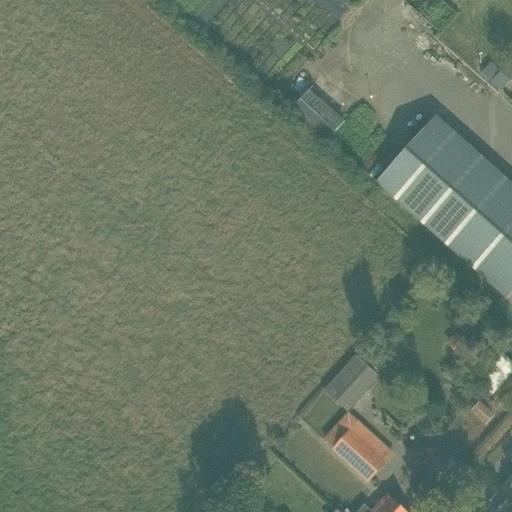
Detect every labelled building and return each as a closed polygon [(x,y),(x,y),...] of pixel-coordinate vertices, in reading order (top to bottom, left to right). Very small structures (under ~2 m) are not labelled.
[(511,65),(510,64),(502,73),(498,77),(506,85),(510,81),(511,81),(511,79),(511,65)] [(329,142),(348,121),(312,88),(293,109),(329,142)] [(376,184),(506,300),(511,293),(511,186),(435,117),(376,184)] [(455,333),(446,345),(460,355),(469,344),(455,333)] [(355,356),(323,390),(347,413),(386,371),(362,349),(355,356)] [(480,402),(470,413),(484,426),(494,416),(480,402)] [(392,456),(356,423),(333,449),(369,482),(392,456)] [(371,511),(364,505),(358,511),(404,511),(389,498),(375,511),(371,511)]
